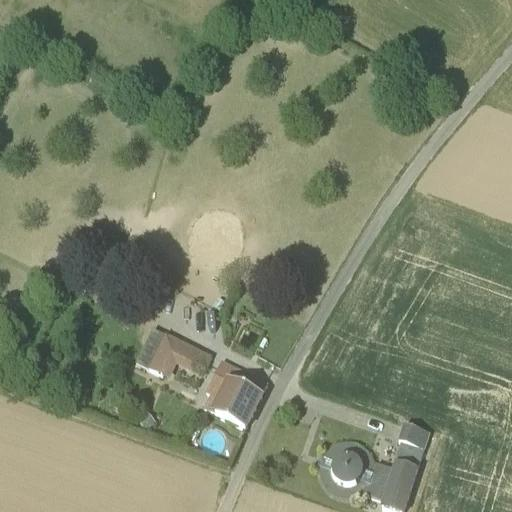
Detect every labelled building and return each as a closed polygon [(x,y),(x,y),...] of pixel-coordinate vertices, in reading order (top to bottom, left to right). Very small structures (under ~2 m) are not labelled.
[(217,300),(212,309),(220,313),(225,304),(217,300)] [(205,374),(211,360),(165,338),(152,332),(135,367),(162,379),(172,358),(205,374)] [(266,390),(263,388),(245,380),(246,378),(221,366),(215,379),(214,378),(204,397),(210,400),(203,415),(215,421),(215,419),(245,434),(262,400),(266,390)] [(155,426),(148,416),(138,424),(145,434),(155,426)] [(405,429),(399,446),(401,447),(394,466),(397,467),(395,473),(375,466),(370,457),(365,452),(361,449),(357,447),(352,446),(348,445),(344,445),(339,446),(334,448),(330,451),(327,454),(324,458),(321,457),(316,474),(318,474),(319,481),(321,487),(324,492),(328,495),(331,498),(336,501),(340,502),(344,503),(348,503),(352,503),(357,501),(362,498),(385,506),(383,511),(405,511),(428,437),(405,429)]
